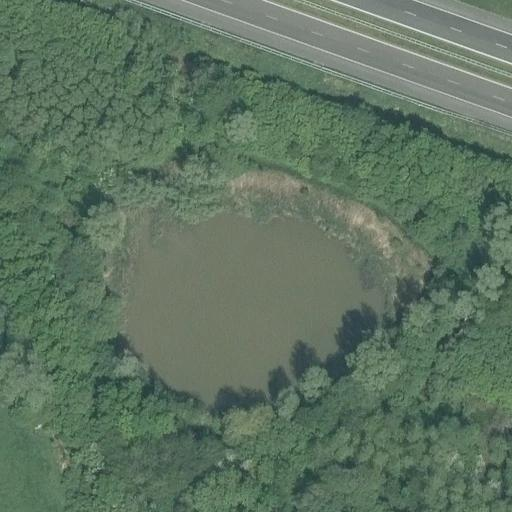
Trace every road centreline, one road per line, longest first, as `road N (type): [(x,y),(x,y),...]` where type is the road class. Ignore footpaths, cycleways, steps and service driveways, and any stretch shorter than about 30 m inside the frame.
road 1 (motorway): [(214,0),(511,106)]
road 2 (motorway): [(511,53),(362,0)]
